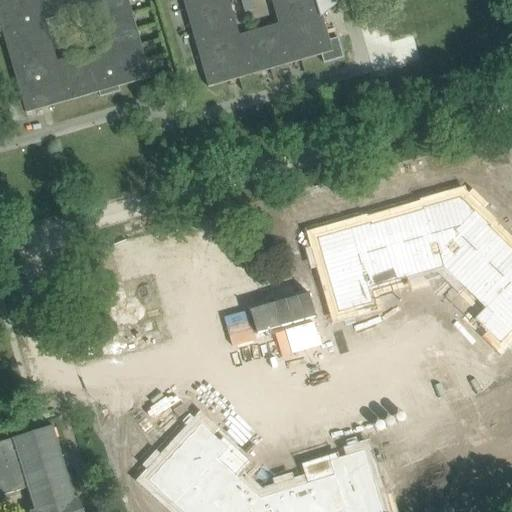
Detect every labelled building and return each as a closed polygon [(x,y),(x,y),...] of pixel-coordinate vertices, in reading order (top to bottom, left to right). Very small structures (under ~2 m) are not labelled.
[(0,0),(0,23),(2,31),(3,34),(4,36),(22,100),(8,104),(14,125),(28,121),(26,114),(51,107),(99,93),(100,97),(120,91),(119,87),(150,78),(127,0),(182,0),(201,63),(202,68),(208,88),(230,81),(235,80),(257,74),(261,72),(266,71),(269,70),(274,69),(278,68),(287,65),(299,62),(322,55),(324,64),(343,58),(338,40),(330,42),(322,16),(333,7),(338,3),(335,0),(0,0)] [(310,239),(299,242),(302,256),(314,253),(310,239)] [(421,265),(322,294),(340,346),(367,334),(361,324),(418,312),(475,347),(463,363),(480,374),(511,321),(421,265)] [(162,364),(154,339),(134,345),(142,370),(162,364)] [(76,497),(53,425),(0,442),(0,496),(28,487),(35,510),(30,511),(84,511),(80,496),(76,497)] [(239,445),(198,491),(222,511),(381,511),(369,467),(351,472),(357,494),(285,511),(242,472),(253,460),(239,445)]
